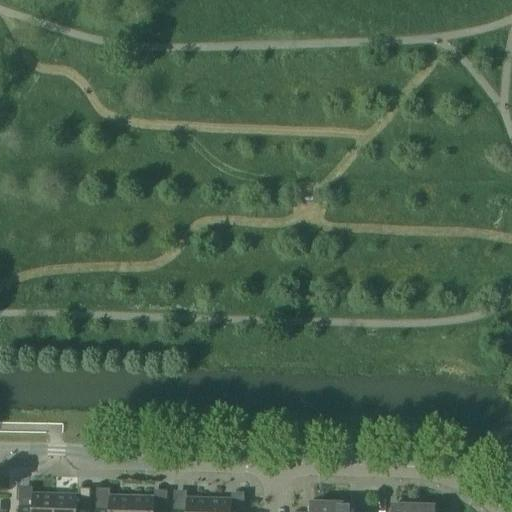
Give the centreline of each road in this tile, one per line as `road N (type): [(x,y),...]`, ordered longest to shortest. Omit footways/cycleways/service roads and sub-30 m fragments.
road 1 (residential): [(0,455),(43,450),(87,460),(275,463)]
road 2 (residential): [(275,463),(424,468),(477,488),(505,511)]
